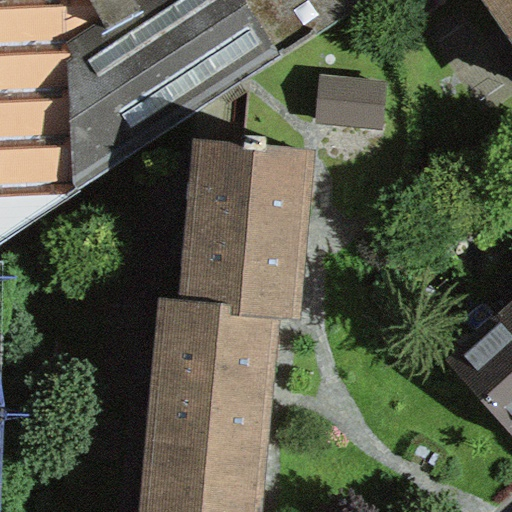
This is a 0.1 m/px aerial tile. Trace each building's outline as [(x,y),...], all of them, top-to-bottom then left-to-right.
[(0,0),(0,241),(366,3),(368,7),(377,0),(0,0)] [(511,0),(484,0),(511,39),(511,0)] [(379,90),(317,84),(313,125),(375,131),(379,90)] [(193,270),(189,270),(186,307),(185,309),(265,317),(265,320),(285,322),(291,254),(296,254),(297,246),(299,225),(294,224),(300,156),(259,152),(260,143),(241,141),(240,151),(200,147),(196,191),(200,191),(193,270)] [(265,317),(185,309),(186,307),(165,305),(161,348),(165,349),(158,427),(154,427),(150,468),(251,477),(257,411),(262,412),(262,404),(264,383),(259,382),(265,320),(265,317)] [(511,308),(495,325),(511,344),(511,308)] [(511,344),(495,325),(474,342),(481,350),(453,375),(511,441),(511,344)] [(247,511),(251,477),(150,468),(147,507),(151,508),(150,511),(247,511)]
